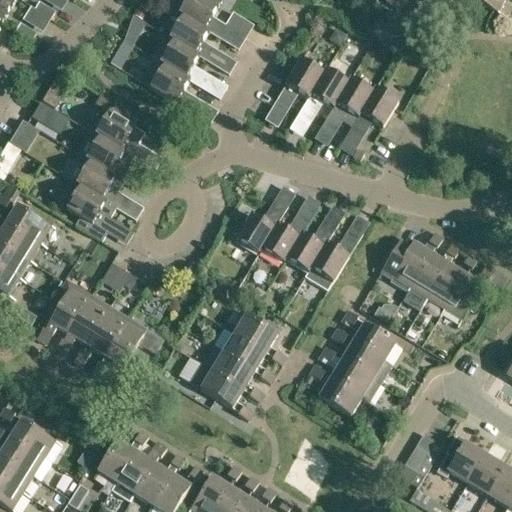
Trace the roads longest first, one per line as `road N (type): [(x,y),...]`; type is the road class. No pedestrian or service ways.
road 1 (residential): [(381,197),(218,153)]
road 2 (residential): [(192,175),(196,200),(184,241),(163,253),(142,246),(162,200)]
road 3 (residential): [(218,153),(294,11)]
road 4 (residential): [(12,81),(91,36),(115,0)]
road 5 (residential): [(511,202),(462,211),(381,197)]
